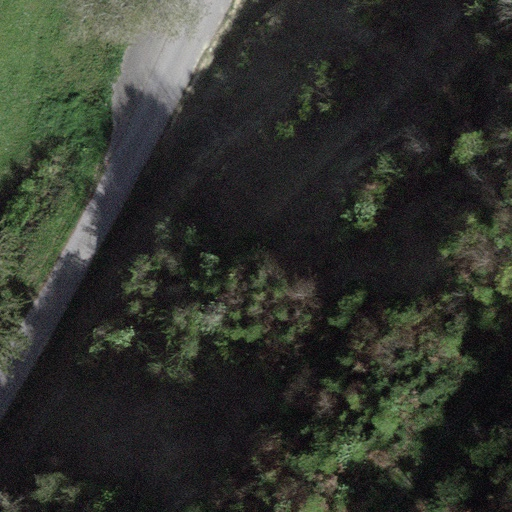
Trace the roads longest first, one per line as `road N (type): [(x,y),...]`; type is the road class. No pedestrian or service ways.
road 1 (unclassified): [(0,389),(214,0)]
road 2 (track): [(511,356),(416,511)]
